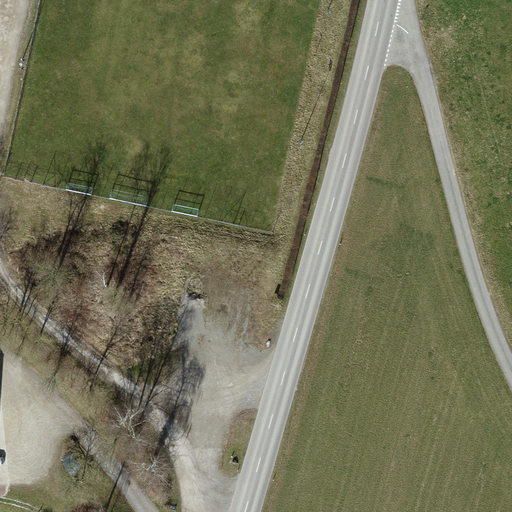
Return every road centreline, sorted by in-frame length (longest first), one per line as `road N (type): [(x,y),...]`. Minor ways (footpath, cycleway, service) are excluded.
road 1 (tertiary): [(385,0),(246,511)]
road 2 (track): [(397,0),(493,337),(511,373)]
